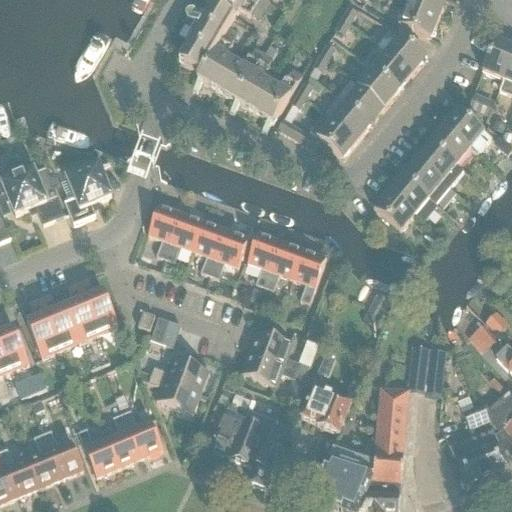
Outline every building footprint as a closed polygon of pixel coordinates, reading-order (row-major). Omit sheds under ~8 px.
[(206,0),(203,6),(212,11),(233,23),(238,14),(249,21),(250,19),(255,10),(238,0),(206,0)] [(238,0),(255,10),(261,1),(261,0),(238,0)] [(439,24),(447,4),(436,0),(411,0),(407,11),(439,24)] [(261,1),(255,10),(264,15),(269,6),(261,1)] [(269,6),(264,15),(270,18),(275,10),(269,6)] [(255,10),(250,19),(259,24),(264,15),(255,10)] [(192,45),(179,68),(195,77),(199,80),(221,44),(226,36),(233,23),(212,11),(199,34),(194,41),(192,45)] [(430,45),(439,24),(407,11),(398,32),(430,45)] [(342,24),(349,29),(356,18),(348,14),(342,24)] [(343,39),(349,29),(342,24),(336,35),(343,39)] [(386,58),(412,80),(427,63),(400,41),(398,43),(389,35),(376,50),(386,58)] [(226,36),(221,44),(230,50),(235,41),(226,36)] [(199,80),(197,84),(199,86),(202,88),(216,96),(234,66),(226,62),(232,51),(230,50),(221,44),(199,80)] [(503,85),(511,62),(511,51),(495,45),(482,77),(503,85)] [(267,51),(263,58),(270,62),(274,55),(267,51)] [(320,62),(328,66),(334,55),(327,51),(320,62)] [(255,53),(250,61),(258,66),(263,58),(255,53)] [(263,58),(258,66),(267,72),(272,63),(270,62),(263,58)] [(399,97),(412,80),(386,58),(372,75),(399,97)] [(234,66),(216,96),(230,104),(235,107),(258,66),(250,61),(248,60),(241,71),(234,66)] [(321,76),(328,66),(320,62),(314,72),(321,76)] [(511,100),(511,62),(503,85),(499,95),(511,100)] [(258,66),(235,107),(236,107),(239,109),(253,118),(271,88),(263,84),(269,73),(267,72),(258,66)] [(291,75),(286,83),(297,89),(301,81),(291,75)] [(385,113),(399,97),(372,75),(358,91),(385,113)] [(271,88),(253,118),(268,126),(271,128),(273,129),(297,89),(286,83),(285,82),(279,93),(271,88)] [(310,82),(305,89),(312,93),(318,98),(323,91),(310,82)] [(298,99),(305,104),(312,93),(305,89),(304,89),(298,99)] [(371,130),(385,113),(358,91),(344,108),(371,130)] [(299,114),(305,104),(298,99),(292,110),(299,114)] [(472,102),(468,111),(487,119),(491,110),(472,102)] [(357,147),(371,130),(344,108),(331,125),(357,147)] [(443,131),(470,153),(484,136),(457,114),(443,131)] [(357,147),(331,125),(324,119),(309,136),(343,164),(357,147)] [(502,136),(505,128),(496,124),(493,132),(502,136)] [(277,135),(286,140),(292,131),(283,126),(277,135)] [(286,140),(295,145),(300,136),(292,131),(286,140)] [(456,170),(470,153),(443,131),(429,148),(456,170)] [(295,145),(304,150),(309,141),(300,136),(295,145)] [(506,136),(502,144),(508,147),(511,139),(506,136)] [(318,146),(309,141),(304,150),(313,156),(318,146)] [(511,153),(511,152),(499,142),(495,148),(508,159),(511,153)] [(463,176),(456,170),(429,148),(415,165),(442,187),(450,193),(463,176)] [(436,209),(450,193),(442,187),(415,165),(401,181),(428,203),(436,209)] [(87,175),(84,168),(64,176),(75,204),(64,208),(73,231),(95,222),(91,211),(111,202),(98,171),(87,175)] [(65,221),(46,175),(34,179),(33,176),(2,189),(15,220),(35,212),(43,230),(65,221)] [(437,210),(436,209),(428,203),(401,181),(388,198),(414,220),(423,227),(437,210)] [(414,220),(388,198),(373,215),(376,218),(384,224),(400,237),(414,220)] [(2,200),(0,201),(0,215),(2,221),(10,218),(2,200)] [(156,262),(165,265),(182,220),(159,211),(148,241),(162,246),(156,262)] [(0,247),(11,243),(2,221),(0,215),(0,247)] [(371,224),(379,231),(384,224),(376,218),(371,224)] [(182,220),(165,265),(174,269),(180,253),(193,258),(204,228),(182,220)] [(226,236),(204,228),(193,258),(206,262),(200,278),(209,281),(226,236)] [(209,281),(218,284),(224,269),(238,274),(249,244),(226,236),(209,281)] [(255,290),(264,293),(281,247),(258,239),(247,269),(261,274),(255,290)] [(303,256),(281,247),(264,293),(273,296),(279,280),(292,285),(303,256)] [(300,306),(309,309),(326,264),(303,256),(292,285),(306,290),(300,306)] [(88,285),(79,289),(82,294),(90,291),(88,285)] [(76,290),(67,294),(70,299),(78,296),(76,290)] [(90,291),(82,294),(84,300),(92,297),(90,291)] [(254,293),(251,304),(258,306),(262,296),(254,293)] [(78,296),(70,299),(72,304),(72,305),(80,302),(78,296)] [(94,300),(84,304),(99,341),(118,333),(103,296),(94,300)] [(378,298),(363,326),(375,332),(390,304),(378,298)] [(50,301),(42,305),(44,310),(52,307),(50,301)] [(74,309),(65,312),(80,348),(99,341),(84,304),(74,309)] [(38,306),(30,310),(32,315),(40,312),(38,306)] [(52,307),(44,310),(46,316),(54,312),(52,307)] [(40,312),(32,315),(34,321),(43,317),(40,312)] [(56,316),(46,320),(61,356),(80,348),(65,312),(56,316)] [(149,336),(154,322),(143,318),(138,332),(149,336)] [(495,319),(485,328),(497,340),(506,331),(495,319)] [(36,324),(26,328),(41,364),(61,356),(46,320),(36,324)] [(161,350),(169,327),(158,323),(150,346),(161,350)] [(169,327),(161,350),(173,354),(181,332),(169,327)] [(497,345),(484,330),(474,338),(468,344),(481,359),(497,345)] [(4,337),(0,339),(0,355),(9,378),(29,369),(14,333),(4,337)] [(248,358),(307,380),(310,372),(287,363),(292,350),(256,337),(248,358)] [(425,390),(430,355),(411,353),(407,388),(425,390)] [(511,357),(507,353),(496,363),(511,379),(511,357)] [(0,381),(9,378),(0,355),(0,381)] [(430,355),(425,390),(424,399),(440,401),(443,376),(442,376),(444,356),(430,355)] [(304,388),(307,380),(248,358),(240,380),(276,393),(281,380),(304,388)] [(316,380),(328,384),(335,365),(323,360),(316,380)] [(151,380),(201,399),(209,377),(172,364),(167,377),(154,372),(151,380)] [(201,399),(151,380),(138,376),(143,387),(161,394),(156,407),(193,420),(201,399)] [(40,378),(29,383),(35,398),(46,393),(40,378)] [(338,439),(350,407),(312,393),(300,423),(316,429),(316,430),(338,439)] [(225,409),(230,398),(223,394),(218,405),(225,409)] [(374,477),(373,480),(360,511),(398,511),(408,397),(380,395),(373,477),(374,477)] [(511,402),(507,398),(501,404),(500,403),(485,418),(489,426),(498,438),(503,433),(511,442),(511,402)] [(123,400),(115,403),(119,414),(128,411),(123,400)] [(235,400),(231,408),(246,414),(249,406),(235,400)] [(115,406),(106,410),(111,420),(119,416),(115,406)] [(39,407),(32,410),(35,418),(43,415),(39,407)] [(489,426),(485,418),(482,410),(462,418),(469,435),(489,426)] [(130,416),(121,420),(140,465),(162,455),(150,426),(136,431),(130,416)] [(251,471),(264,437),(270,439),(276,427),(247,416),(243,426),(229,462),(251,471)] [(106,445),(118,474),(140,465),(121,420),(112,423),(119,439),(106,445)] [(228,462),(240,431),(224,423),(210,454),(228,462)] [(276,427),(270,439),(288,446),(292,434),(287,432),(276,427)] [(498,438),(494,441),(500,456),(511,447),(511,442),(503,433),(498,438)] [(118,474),(106,445),(93,450),(86,434),(77,438),(95,483),(118,474)] [(42,440),(60,485),(83,475),(71,446),(57,452),(51,436),(42,440)] [(494,441),(494,440),(492,436),(448,454),(464,491),(481,484),(482,486),(491,482),(490,480),(508,474),(500,456),(494,441)] [(267,499),(288,446),(270,439),(266,451),(250,492),(267,499)] [(39,459),(26,465),(39,494),(60,485),(42,440),(33,444),(39,459)] [(39,494),(26,465),(13,470),(7,454),(0,457),(0,462),(17,503),(39,494)] [(312,504),(332,511),(360,511),(373,480),(350,470),(353,462),(333,454),(329,462),(318,489),(310,486),(304,500),(312,503),(312,504)] [(0,510),(17,503),(0,462),(0,510)]
